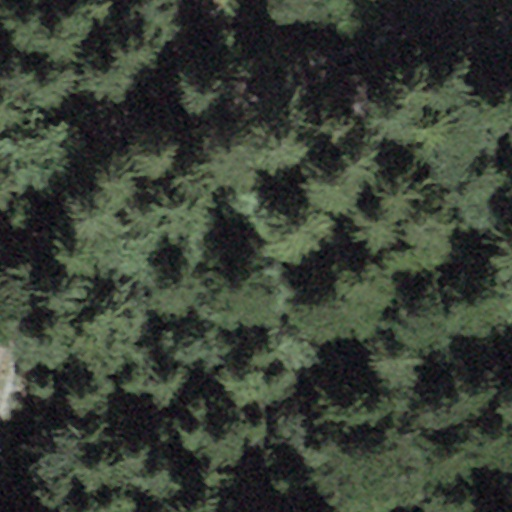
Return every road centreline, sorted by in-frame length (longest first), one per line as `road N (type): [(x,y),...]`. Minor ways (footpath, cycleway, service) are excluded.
road 1 (track): [(340,511),(21,394),(0,323)]
road 2 (track): [(0,143),(355,0)]
